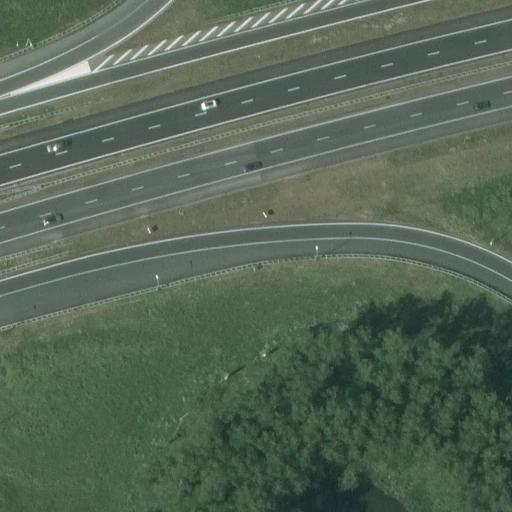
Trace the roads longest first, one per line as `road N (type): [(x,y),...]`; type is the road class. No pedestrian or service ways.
road 1 (motorway): [(511,35),(0,173)]
road 2 (motorway): [(0,230),(511,94)]
road 3 (motorway): [(0,290),(142,253),(287,235),(402,237),(511,274)]
road 4 (motorway): [(407,0),(0,107)]
road 5 (motorway): [(161,0),(120,35),(0,103)]
